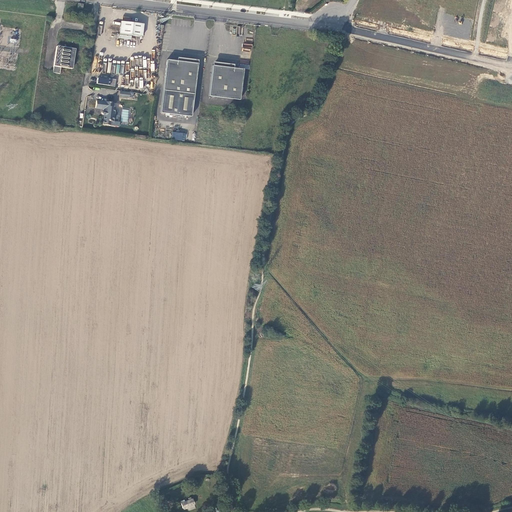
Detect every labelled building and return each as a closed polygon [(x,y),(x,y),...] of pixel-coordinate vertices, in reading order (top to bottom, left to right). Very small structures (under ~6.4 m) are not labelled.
[(141,24),(118,21),(117,33),(139,36),(141,24)] [(56,46),(53,65),(59,66),(72,68),(75,48),(56,46)] [(168,114),(190,117),(196,63),(165,59),(159,113),(164,113),(164,115),(168,116),(168,114)] [(211,65),(207,96),(238,100),(242,69),(211,65)] [(115,86),(116,79),(97,77),(96,84),(115,86)] [(100,114),(101,114),(101,116),(102,116),(101,124),(108,125),(109,120),(112,121),(113,107),(111,106),(112,102),(106,101),(106,99),(103,98),(102,101),(95,100),(94,107),(102,108),(102,110),(101,110),(100,111),(100,112),(100,113),(100,114)] [(172,132),(171,139),(185,141),(186,133),(172,132)] [(193,499),(182,503),(183,509),(194,505),(193,499)]
